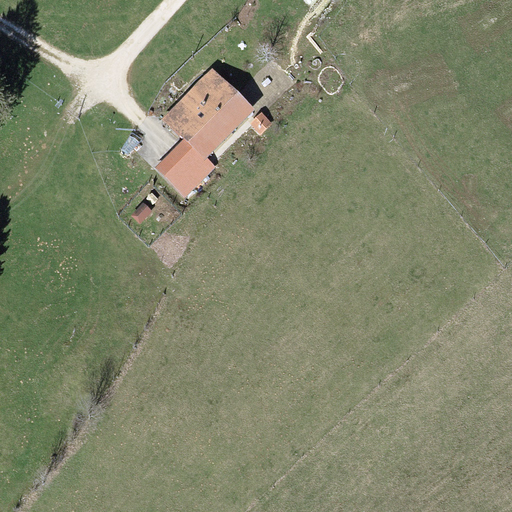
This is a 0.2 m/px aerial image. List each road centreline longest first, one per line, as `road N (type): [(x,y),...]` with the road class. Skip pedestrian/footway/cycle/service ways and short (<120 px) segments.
road 1 (track): [(177,0),(71,118)]
road 2 (track): [(0,21),(103,85)]
